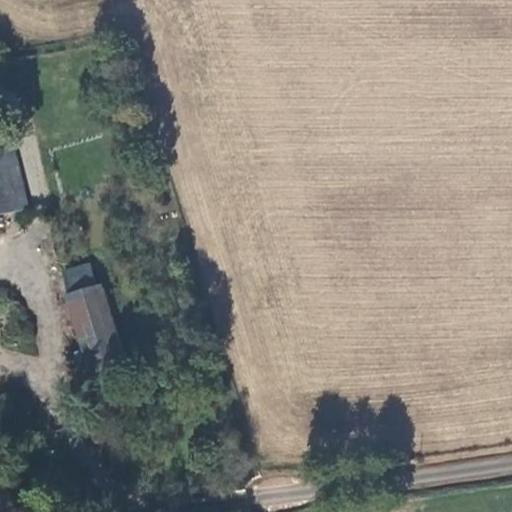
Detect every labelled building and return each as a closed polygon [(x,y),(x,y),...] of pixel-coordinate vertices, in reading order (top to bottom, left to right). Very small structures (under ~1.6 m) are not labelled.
[(34,211),(16,146),(0,150),(0,232),(8,230),(5,218),(34,211)] [(61,198),(61,203),(65,207),(71,208),(76,205),(73,194),(68,193),(64,194),(61,198)] [(95,263),(67,271),(71,285),(99,276),(95,263)] [(106,274),(99,276),(71,285),(115,427),(148,417),(106,274)] [(148,417),(115,427),(123,451),(167,436),(160,413),(148,417)]
